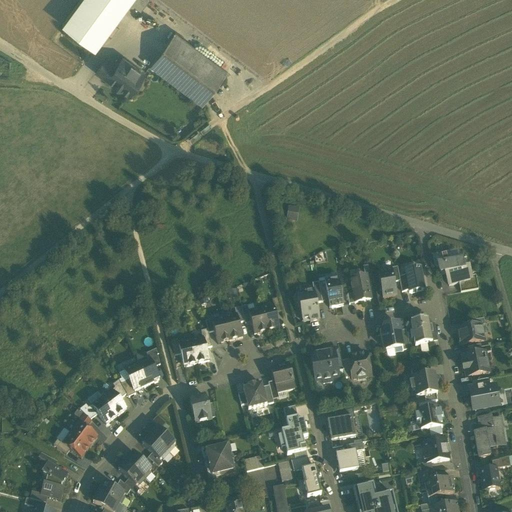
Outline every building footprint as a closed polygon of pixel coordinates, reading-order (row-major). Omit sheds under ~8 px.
[(80,0),(62,24),(94,49),(131,0),(80,0)] [(174,32),(150,65),(202,105),(227,71),(174,32)] [(143,73),(122,57),(116,65),(107,78),(108,78),(113,82),(112,83),(120,89),(121,88),(128,93),(143,73)] [(116,65),(106,58),(96,71),(106,79),(108,78),(107,78),(116,65)] [(299,209),(288,208),(286,222),(297,223),(299,209)] [(463,273),(461,263),(457,264),(455,255),(433,260),(435,270),(439,270),(440,277),(447,275),(447,278),(446,278),(449,287),(459,285),(470,282),(469,278),(467,272),(463,273)] [(399,280),(397,269),(391,270),(391,271),(394,284),(400,283),(399,280)] [(420,270),(405,273),(406,279),(408,292),(409,295),(424,292),(420,270)] [(391,271),(378,274),(380,285),(382,285),(382,288),(380,288),(382,299),(396,297),(394,284),(391,271)] [(470,282),(459,285),(460,294),(478,291),(475,277),(469,278),(470,282)] [(366,278),(350,281),(353,295),(355,305),(371,302),(366,278)] [(406,279),(399,280),(400,283),(402,294),(408,292),(406,279)] [(338,280),(324,283),(328,302),(329,309),(343,307),(338,280)] [(328,302),(324,283),(318,284),(322,303),(328,302)] [(322,303),(318,284),(312,285),(313,291),(314,291),(316,304),(322,303)] [(313,291),(305,292),(303,295),(297,297),(297,299),(296,300),(296,305),(299,305),(302,322),(309,321),(310,324),(319,322),(316,304),(314,291),(313,291)] [(347,296),(350,310),(356,309),(355,305),(353,295),(347,296)] [(278,300),(272,301),(273,307),(275,315),(281,313),(278,300)] [(273,307),(261,310),(266,334),(279,330),(275,315),(273,307)] [(244,323),(245,326),(251,325),(248,314),(248,313),(247,308),(241,309),(244,323)] [(241,309),(234,311),(236,317),(236,316),(238,325),(244,323),(241,309)] [(248,313),(248,314),(251,325),(254,337),(266,334),(261,310),(248,313)] [(236,317),(224,320),(230,343),(242,340),(238,325),(236,316),(236,317)] [(211,323),(214,334),(217,346),(230,343),(224,320),(211,323)] [(483,320),(468,323),(469,329),(481,327),(485,327),(483,320)] [(423,321),(410,324),(412,332),(410,333),(411,340),(413,340),(415,348),(432,345),(431,344),(436,343),(435,336),(430,337),(427,322),(423,322),(423,321)] [(211,322),(205,323),(207,331),(208,335),(214,334),(211,323),(211,322)] [(398,327),(390,328),(385,329),(382,334),(383,338),(381,339),(382,345),(384,345),(385,352),(401,349),(402,349),(399,333),(398,327)] [(469,329),(457,331),(460,347),(484,343),(481,327),(469,329)] [(207,331),(201,333),(202,340),(203,339),(206,350),(211,349),(208,335),(207,331)] [(406,332),(399,333),(402,349),(401,349),(402,353),(409,351),(406,332)] [(202,340),(190,343),(196,366),(209,363),(206,350),(203,339),(202,340)] [(177,342),(171,344),(174,357),(180,356),(178,346),(177,342)] [(190,343),(178,346),(180,356),(184,369),(196,366),(190,343)] [(490,348),(474,351),(475,356),(485,355),(491,354),(490,348)] [(333,350),(322,352),(322,354),(310,357),(311,359),(309,361),(310,364),(312,366),(315,383),(322,382),(323,385),(332,384),(331,380),(338,379),(337,372),(333,352),(333,350)] [(156,351),(146,355),(149,361),(153,370),(160,367),(156,351)] [(339,351),(333,352),(337,372),(343,371),(341,363),(339,351)] [(366,355),(356,357),(356,359),(348,361),(351,378),(352,381),(357,380),(358,381),(365,380),(365,379),(371,378),(366,355)] [(475,356),(462,359),(464,366),(462,366),(463,373),(465,372),(466,378),(489,374),(485,355),(475,356)] [(149,361),(145,363),(144,361),(136,365),(147,389),(150,387),(149,386),(159,381),(153,370),(149,361)] [(348,361),(341,363),(343,371),(344,380),(351,378),(348,361)] [(147,389),(136,365),(123,371),(128,382),(134,393),(143,389),(144,390),(147,389)] [(288,366),(271,370),(274,383),(277,396),(278,396),(294,391),(288,366)] [(430,369),(410,373),(412,381),(431,377),(430,369)] [(412,381),(409,381),(411,392),(410,392),(410,393),(411,400),(415,399),(424,398),(436,396),(437,396),(435,387),(438,382),(434,379),(432,380),(432,377),(412,381)] [(487,381),(472,384),(473,390),(488,387),(487,381)] [(121,386),(118,382),(113,386),(115,389),(112,392),(119,401),(126,396),(121,386)] [(128,382),(121,386),(126,396),(128,399),(135,396),(134,393),(128,382)] [(274,383),(268,384),(269,388),(272,402),(279,400),(278,396),(277,396),(274,383)] [(261,386),(243,391),(244,395),(247,406),(248,412),(266,407),(262,389),(261,386)] [(488,387),(473,390),(469,391),(473,412),(498,407),(494,386),(488,387)] [(269,388),(262,389),(266,407),(273,405),(272,402),(269,388)] [(119,401),(112,392),(101,400),(116,419),(126,411),(119,401)] [(244,395),(238,396),(241,408),(247,406),(244,395)] [(436,396),(424,398),(425,405),(435,403),(437,402),(436,396)] [(204,397),(190,401),(195,421),(202,420),(202,423),(206,422),(210,421),(207,407),(204,397)] [(101,400),(91,408),(98,416),(106,427),(116,419),(101,400)] [(425,405),(418,406),(419,413),(436,410),(435,403),(425,405)] [(212,405),(207,407),(210,421),(216,419),(212,405)] [(91,408),(88,410),(86,407),(80,411),(90,422),(98,416),(91,408)] [(294,408),(283,411),(286,422),(297,419),(294,408)] [(80,411),(78,410),(74,416),(80,421),(78,424),(86,430),(91,423),(90,422),(80,411)] [(419,413),(414,414),(416,424),(419,424),(420,433),(429,431),(441,429),(442,429),(440,421),(441,421),(440,412),(439,413),(438,410),(419,413)] [(335,415),(336,422),(351,419),(354,419),(353,411),(335,415)] [(491,418),(479,421),(480,428),(483,427),(484,433),(475,435),(479,460),(491,458),(489,451),(499,449),(498,443),(505,442),(501,423),(493,425),(491,418)] [(294,456),(306,453),(302,441),(307,439),(303,422),(298,423),(297,419),(286,422),(288,432),(281,434),(287,457),(294,456)] [(327,423),(331,443),(355,439),(351,419),(336,422),(327,423)] [(86,430),(78,424),(70,435),(89,449),(97,439),(86,430)] [(175,445),(157,429),(154,433),(149,437),(169,455),(174,449),(173,448),(175,445)] [(441,429),(429,431),(430,438),(442,436),(441,429)] [(89,449),(70,435),(62,445),(70,451),(81,459),(89,449)] [(169,455),(149,437),(145,442),(142,446),(152,455),(159,462),(162,460),(163,461),(169,455)] [(70,451),(62,445),(57,441),(53,446),(66,456),(70,451)] [(445,442),(422,446),(426,465),(426,466),(431,465),(448,462),(445,442)] [(209,445),(198,448),(199,454),(203,454),(203,453),(211,451),(209,445)] [(362,445),(346,447),(348,455),(355,454),(364,453),(362,445)] [(211,451),(203,453),(203,454),(210,482),(221,480),(235,476),(228,447),(211,451)] [(294,456),(295,462),(307,459),(306,453),(294,456)] [(348,455),(336,458),(339,475),(358,472),(355,454),(348,455)] [(57,463),(42,455),(39,460),(47,465),(54,469),(57,463)] [(144,464),(133,455),(130,458),(125,463),(145,481),(150,475),(149,473),(151,471),(144,464)] [(159,462),(152,455),(148,460),(158,469),(162,464),(159,462)] [(261,458),(243,462),(246,474),(263,469),(261,458)] [(301,472),(310,470),(307,459),(295,462),(290,463),(293,474),(301,472)] [(509,459),(492,463),(493,471),(496,470),(496,471),(510,468),(509,459)] [(158,469),(148,460),(144,464),(151,471),(153,474),(158,469)] [(145,481),(125,463),(121,468),(118,472),(128,481),(135,488),(136,488),(138,485),(139,487),(145,481)] [(290,463),(278,466),(281,483),(284,483),(294,480),(293,475),(290,463)] [(54,469),(47,465),(42,475),(47,478),(45,486),(59,490),(62,486),(67,476),(54,469)] [(426,466),(426,465),(419,466),(420,475),(432,474),(431,465),(426,466)] [(310,470),(301,472),(305,486),(303,486),(307,501),(321,497),(317,481),(318,481),(315,469),(310,470)] [(493,471),(480,473),(483,492),(499,490),(496,471),(496,470),(493,471)] [(420,475),(418,475),(420,486),(424,485),(424,482),(435,480),(433,474),(432,474),(420,475)] [(435,480),(424,482),(424,485),(426,494),(431,493),(432,500),(452,496),(451,488),(453,488),(451,479),(435,482),(435,480)] [(221,480),(210,482),(209,482),(211,488),(223,487),(221,480)] [(294,480),(284,483),(285,486),(285,485),(287,490),(296,487),(294,480)] [(135,488),(128,481),(124,486),(130,491),(135,496),(139,491),(136,488),(135,488)] [(124,486),(120,482),(115,490),(124,495),(124,496),(127,497),(130,491),(124,486)] [(115,490),(103,484),(101,488),(98,494),(121,506),(125,499),(123,498),(124,496),(124,495),(115,490)] [(45,486),(44,486),(41,497),(47,499),(60,503),(63,491),(59,490),(45,486)] [(373,486),(352,491),(357,511),(395,511),(392,495),(376,499),(373,486)] [(287,511),(284,490),(273,492),(277,511),(287,511)] [(117,511),(121,506),(98,494),(95,499),(92,504),(104,511),(106,511),(117,511)] [(41,497),(32,495),(30,501),(45,505),(47,499),(41,497)] [(30,501),(26,500),(24,506),(34,509),(34,508),(44,511),(45,505),(30,501)] [(241,511),(239,502),(224,506),(225,511),(241,511)]
